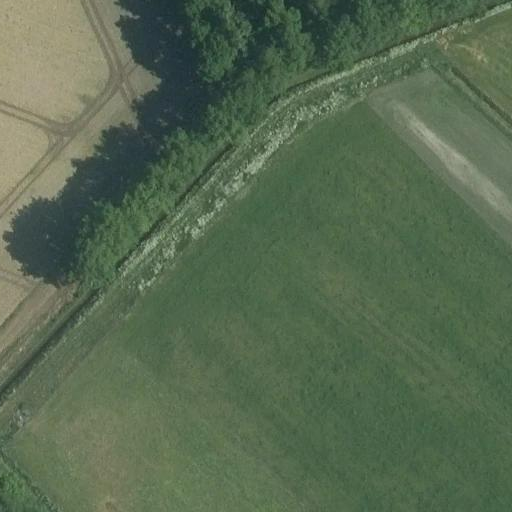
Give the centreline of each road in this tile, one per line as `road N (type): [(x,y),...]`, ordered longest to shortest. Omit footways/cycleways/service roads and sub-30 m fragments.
road 1 (track): [(0,345),(257,61)]
road 2 (track): [(257,61),(398,0)]
